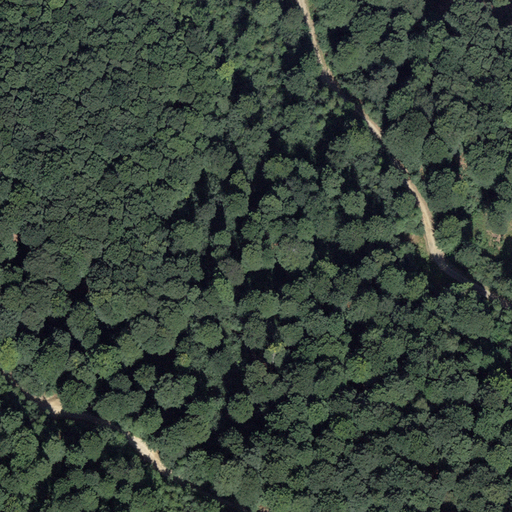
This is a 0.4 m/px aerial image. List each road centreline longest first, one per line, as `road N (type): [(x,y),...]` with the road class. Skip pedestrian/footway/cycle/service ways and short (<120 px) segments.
road 1 (track): [(301,0),(328,85),(381,136),(422,207),(442,265),(511,307)]
road 2 (track): [(242,511),(188,487),(113,428),(38,404),(0,370)]
